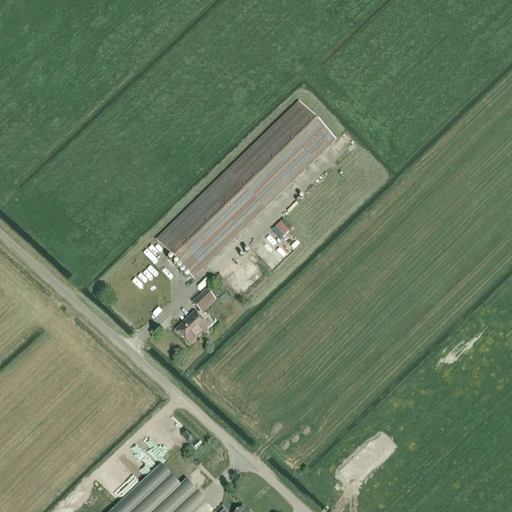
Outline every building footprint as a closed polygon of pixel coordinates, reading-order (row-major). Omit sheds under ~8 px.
[(336,142),(298,103),(156,241),(193,280),(336,142)] [(281,236),(285,231),(277,223),(273,227),(281,236)] [(289,243),(292,239),(287,234),(283,238),(289,243)] [(285,257),(277,248),(280,245),(275,240),(271,244),(268,241),(265,244),(280,261),(285,257)] [(153,243),(149,247),(159,258),(163,253),(153,243)] [(155,255),(150,260),(159,270),(164,266),(155,255)] [(234,291),(257,270),(245,258),(223,279),(234,291)] [(99,283),(102,289),(112,285),(109,279),(99,283)] [(220,289),(215,295),(222,301),(227,294),(220,289)] [(210,296),(206,292),(193,304),(200,312),(206,306),(203,302),(210,296)] [(181,327),(176,332),(189,346),(207,328),(194,314),(185,323),(181,327)] [(171,436),(175,434),(176,435),(176,434),(170,427),(176,422),(169,414),(159,423),(171,436)] [(164,456),(173,446),(152,428),(144,437),(164,456)] [(190,451),(197,442),(187,435),(181,444),(190,451)] [(113,511),(195,511),(205,503),(186,483),(180,488),(161,468),(113,511)]
